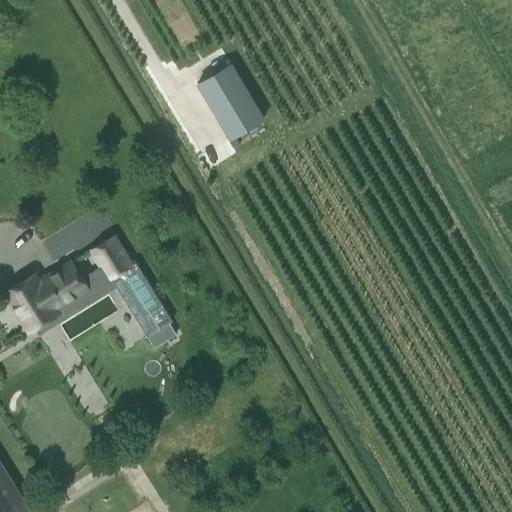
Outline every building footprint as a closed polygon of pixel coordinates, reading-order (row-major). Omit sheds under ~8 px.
[(219,52),(187,70),(194,82),(226,63),(219,52)] [(231,64),(197,85),(230,138),(264,118),(231,64)] [(110,277),(130,265),(112,236),(92,249),(102,266),(108,275),(110,277)] [(33,274),(5,291),(30,330),(33,328),(36,332),(93,297),(87,287),(108,275),(102,266),(82,278),(71,262),(46,277),(49,283),(41,288),(33,274)] [(143,314),(157,308),(137,264),(130,267),(134,276),(127,279),(143,314)] [(153,348),(176,334),(169,323),(146,337),(153,348)] [(0,511),(24,511),(28,510),(0,464),(0,511)]
